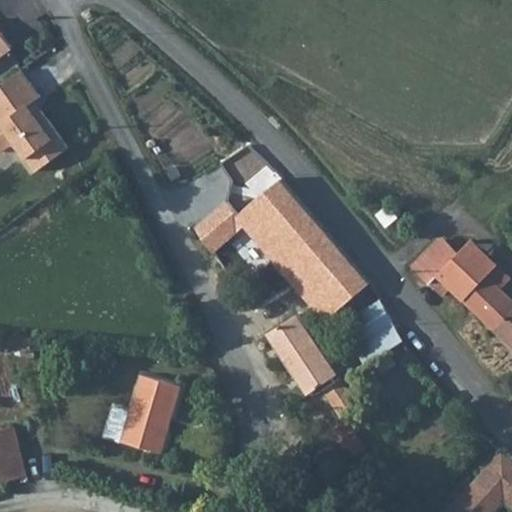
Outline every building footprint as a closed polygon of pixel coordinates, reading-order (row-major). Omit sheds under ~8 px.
[(0,53),(12,45),(0,28),(0,53)] [(42,92),(23,65),(0,81),(0,115),(0,116),(0,143),(3,148),(13,141),(20,142),(38,167),(70,143),(37,97),(42,92)] [(240,136),(205,101),(186,120),(220,155),(240,136)] [(212,212),(197,226),(214,252),(223,244),(231,255),(241,247),(260,271),(276,260),(324,319),(341,307),(372,282),(282,177),(281,178),(239,216),(221,194),(212,192),(203,200),(212,212)] [(390,204),(378,214),(386,225),(398,215),(390,204)] [(414,267),(431,283),(441,274),(456,257),(440,241),(414,267)] [(456,257),(441,274),(452,285),(462,295),(484,274),(495,262),(473,241),(456,257)] [(441,274),(431,283),(442,294),(452,285),(441,274)] [(511,301),(484,274),(462,295),(511,345),(511,301)] [(405,338),(383,302),(349,320),(363,341),(356,346),(367,363),(405,338)] [(298,312),(267,333),(309,394),(321,386),(334,404),(340,412),(343,416),(345,420),(351,415),(362,406),(353,390),(330,357),(298,312)] [(0,417),(0,419),(35,411),(19,346),(0,350),(0,417)] [(122,436),(121,437),(159,449),(183,379),(145,367),(131,409),(122,436)] [(122,436),(131,409),(114,403),(105,430),(122,436)] [(17,419),(0,422),(0,455),(4,474),(29,471),(17,419)] [(370,452),(351,424),(336,436),(348,451),(349,449),(358,460),(370,452)] [(511,458),(502,450),(457,502),(469,511),(500,511),(508,502),(511,505),(511,458)] [(469,511),(457,502),(448,511),(469,511)]
